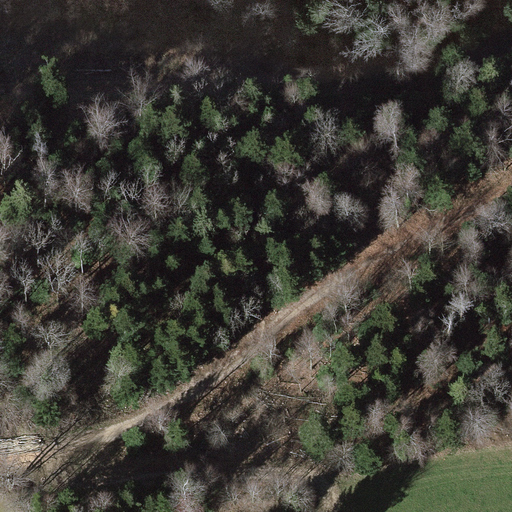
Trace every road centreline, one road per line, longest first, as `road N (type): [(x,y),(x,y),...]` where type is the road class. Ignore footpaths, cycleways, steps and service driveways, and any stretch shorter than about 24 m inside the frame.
road 1 (track): [(111,458),(68,455),(63,446),(77,430),(183,392),(511,184)]
road 2 (track): [(111,458),(188,454),(279,467),(325,488),(326,511)]
